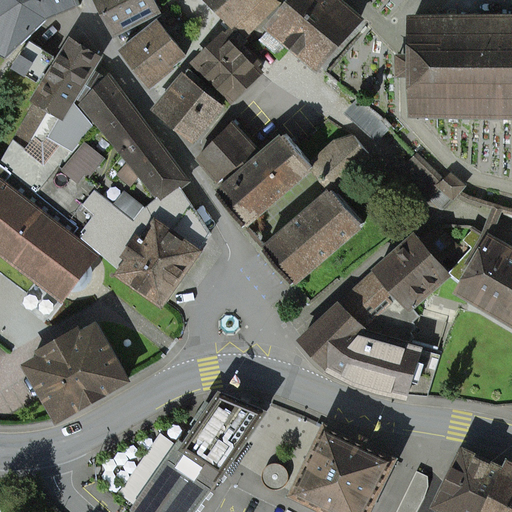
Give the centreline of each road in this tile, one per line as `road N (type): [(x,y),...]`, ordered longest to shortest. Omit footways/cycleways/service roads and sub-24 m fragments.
road 1 (residential): [(287,339),(233,268),(234,234),(110,59),(85,0)]
road 2 (tertiary): [(324,396),(276,377),(210,373),(170,384),(63,444),(0,450)]
road 3 (residential): [(287,339),(429,212)]
road 4 (tertiary): [(324,396),(459,426)]
